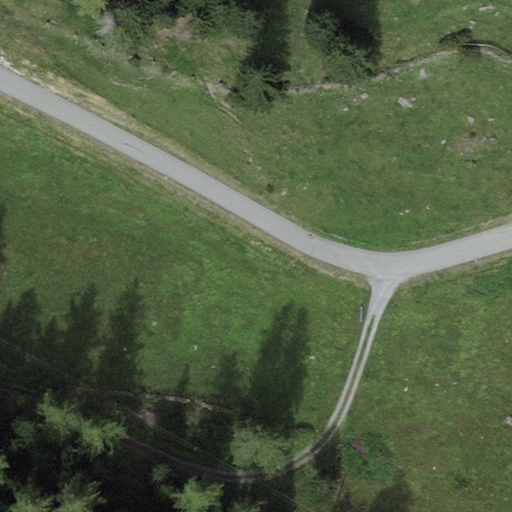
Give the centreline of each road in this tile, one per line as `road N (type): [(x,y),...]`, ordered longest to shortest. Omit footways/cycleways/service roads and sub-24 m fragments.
road 1 (unclassified): [(0,76),(320,250),(390,265),(511,236)]
road 2 (track): [(390,265),(350,393),(308,456),(261,475),(221,478),(143,450),(30,387),(0,382)]
